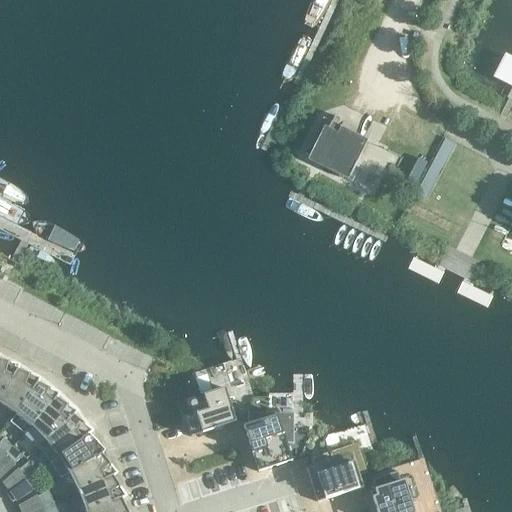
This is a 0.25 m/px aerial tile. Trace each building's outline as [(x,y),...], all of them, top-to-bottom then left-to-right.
[(511,58),(504,54),(492,77),(511,87),(511,58)] [(367,141),(362,139),(339,127),(337,133),(333,132),(328,129),(324,127),(308,161),(312,163),(348,181),(350,177),(354,169),(354,168),(367,141)] [(426,163),(418,159),(403,188),(412,193),(426,163)] [(511,219),(497,217),(492,239),(511,243),(511,219)] [(20,367),(0,361),(0,401),(18,371),(20,367)] [(38,384),(38,385),(41,380),(18,371),(0,401),(0,405),(15,415),(38,384)] [(15,415),(31,428),(57,400),(60,396),(38,385),(38,384),(15,415)] [(232,411),(229,404),(225,390),(204,396),(199,398),(179,404),(190,438),(236,424),(232,411)] [(57,400),(31,428),(45,443),(74,417),(78,414),(57,400)] [(74,417),(45,443),(58,458),(89,436),(93,433),(74,417)] [(257,473),(292,462),(286,445),(286,444),(288,444),(288,433),(288,419),(266,419),(247,419),(247,426),(243,427),(249,446),(253,445),(256,452),(251,454),(257,473)] [(89,436),(58,458),(69,475),(102,456),(106,454),(89,436)] [(0,455),(3,458),(13,448),(3,439),(0,442),(0,455)] [(23,457),(13,448),(3,458),(12,466),(23,457)] [(317,503),(363,489),(352,454),(306,469),(317,503)] [(102,456),(69,475),(78,493),(113,478),(118,476),(102,456)] [(24,482),(36,474),(28,463),(17,472),(24,482)] [(413,511),(411,505),(404,482),(400,483),(397,473),(371,481),(375,491),(370,493),(376,511),(413,511)] [(44,485),(36,474),(24,482),(31,492),(44,485)] [(113,478),(78,493),(85,511),(122,500),(122,501),(127,499),(113,478)] [(40,510),(53,504),(48,492),(35,499),(40,510)] [(84,511),(127,511),(122,501),(122,500),(85,511),(84,511)]
